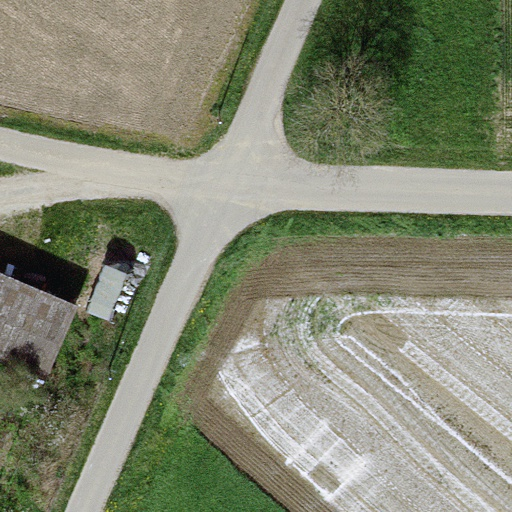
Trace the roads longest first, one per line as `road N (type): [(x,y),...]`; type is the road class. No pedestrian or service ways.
road 1 (track): [(308,0),(86,511)]
road 2 (residential): [(0,140),(228,184),(511,192)]
road 3 (track): [(0,198),(179,178)]
